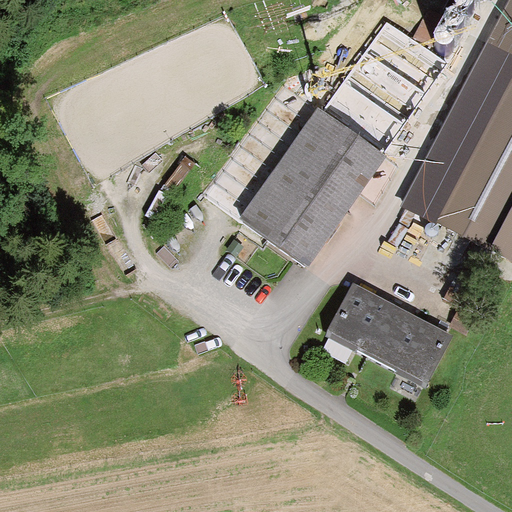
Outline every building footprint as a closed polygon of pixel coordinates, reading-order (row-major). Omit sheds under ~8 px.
[(511,0),(509,0),(402,207),(511,263),(511,0)] [(413,44),(433,54),(451,20),(431,9),(413,44)] [(401,60),(392,74),(422,94),(431,79),(401,60)] [(362,108),(332,88),(236,227),(308,276),(426,103),(385,75),(362,108)] [(453,336),(352,288),(327,340),(428,388),(453,336)] [(475,318),(455,309),(447,328),(466,337),(475,318)]
